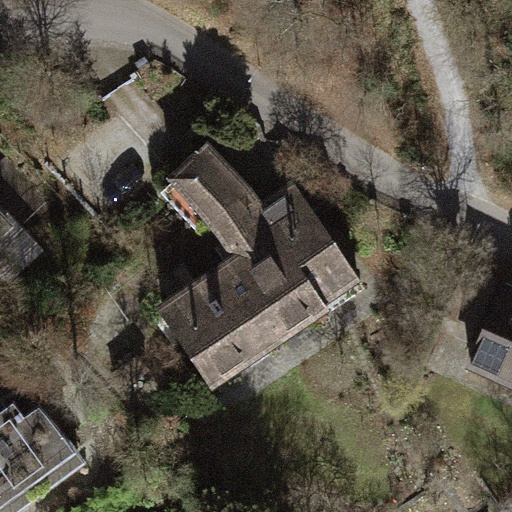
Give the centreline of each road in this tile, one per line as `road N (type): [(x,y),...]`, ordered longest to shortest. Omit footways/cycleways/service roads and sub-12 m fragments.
road 1 (residential): [(0,30),(63,15),(153,30),(348,158),(511,234)]
road 2 (track): [(423,0),(453,91),(466,218)]
